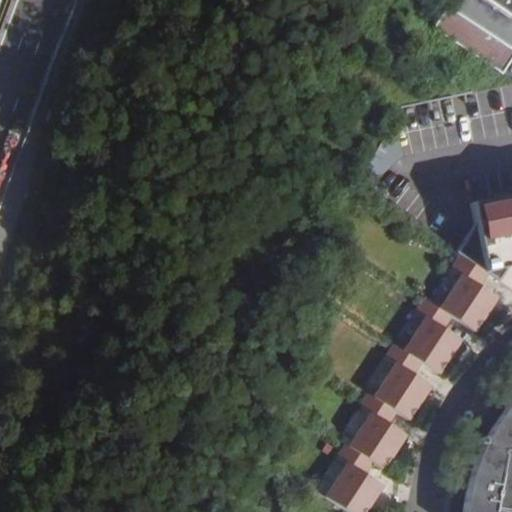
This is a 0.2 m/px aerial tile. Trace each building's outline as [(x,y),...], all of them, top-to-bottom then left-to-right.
[(456,45),(499,73),(511,52),(511,0),(414,0),(407,11),(456,45)] [(511,249),(511,194),(464,204),(468,221),(449,249),(458,256),(485,273),(492,277),(511,249)] [(449,317),(473,332),(492,301),(475,291),(485,273),(458,256),(450,270),(460,277),(438,309),(449,317)] [(419,363),(437,376),(456,345),(439,334),(449,317),(438,309),(422,299),(414,313),(424,320),(402,353),(419,363)] [(393,411),(407,420),(426,391),(409,379),(419,363),(402,353),(392,346),(383,360),(394,367),(373,398),(393,411)] [(370,462),(381,469),(400,439),(383,428),(393,411),(373,398),(366,394),(358,407),(368,414),(346,446),(370,462)] [(460,511),(511,511),(511,394),(511,395),(504,404),(496,416),(488,430),(481,441),(476,453),(469,470),(467,480),(464,488),(462,496),(461,507),(460,511)] [(324,498),(345,511),(363,511),(378,490),(361,479),(370,462),(346,446),(344,445),(335,459),(345,465),(324,498)]
